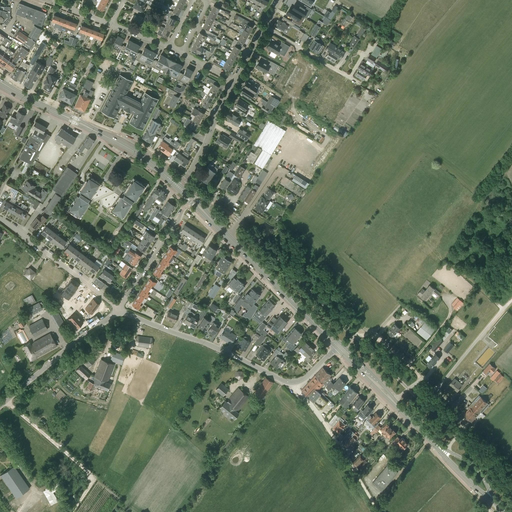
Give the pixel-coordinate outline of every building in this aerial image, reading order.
[(143,12),(146,7),(143,5),(145,2),(140,0),(135,0),(133,7),(143,12)] [(177,2),(175,6),(181,9),(184,3),(178,0),(177,2)] [(102,10),(105,5),(99,2),(97,7),(102,10)] [(41,26),(46,13),(19,3),(15,13),(32,20),(31,22),(41,26)] [(292,8),(304,16),(304,17),(306,18),(311,9),(304,5),(302,7),(295,3),(292,8)] [(225,11),(219,8),(213,5),(210,11),(216,14),(218,10),(228,16),(230,13),(225,10),(225,11)] [(166,11),(173,15),(174,12),(178,14),(181,9),(175,6),(172,11),(170,10),(170,11),(167,9),(166,11)] [(290,7),(286,14),(293,18),(292,21),(299,25),(304,17),(304,16),(292,8),(290,7)] [(173,25),(175,20),(172,18),(173,15),(166,11),(165,11),(164,10),(163,13),(168,16),(166,18),(167,19),(166,22),(173,25)] [(216,14),(210,11),(207,16),(213,19),(215,16),(219,18),(218,20),(224,23),(226,20),(221,18),(221,17),(216,14)] [(7,25),(11,19),(9,18),(10,16),(10,14),(6,13),(5,16),(8,17),(1,26),(2,26),(4,24),(7,25)] [(349,22),(352,17),(347,13),(344,18),(349,22)] [(138,16),(133,14),(130,21),(135,23),(141,26),(145,18),(138,15),(138,16)] [(0,25),(1,26),(8,17),(5,16),(3,19),(0,22),(0,25)] [(213,19),(207,16),(205,21),(213,26),(215,23),(218,24),(219,22),(213,19)] [(293,23),(283,17),(282,17),(281,20),(278,19),(274,26),(283,32),(288,23),(292,26),(293,23)] [(249,32),(252,27),(247,24),(248,21),(243,18),(240,23),(243,24),(241,28),(243,29),(249,32)] [(66,33),(67,30),(71,21),(65,19),(62,28),(65,29),(64,32),(66,33)] [(166,22),(162,20),(161,22),(166,25),(164,28),(170,31),(173,25),(166,22)] [(72,35),(73,32),(76,23),(71,21),(67,30),(70,31),(69,34),(72,35)] [(213,26),(205,21),(202,27),(208,30),(209,27),(213,29),(214,26),(213,26)] [(314,36),(320,27),(322,23),(318,21),(309,33),(314,36)] [(36,40),(42,30),(34,25),(28,35),(36,40)] [(83,39),(84,36),(85,33),(87,27),(81,25),(78,34),(81,35),(80,38),(83,39)] [(170,31),(164,28),(161,26),(160,29),(159,28),(157,33),(164,37),(165,35),(167,36),(170,31)] [(246,37),(249,32),(243,29),(241,28),(238,26),(237,28),(242,31),(241,34),(246,37)] [(362,27),(356,36),(359,39),(365,30),(362,27)] [(29,50),(35,42),(19,31),(15,37),(23,43),(19,48),(18,47),(14,52),(4,66),(11,70),(21,56),(24,58),(26,55),(30,50),(29,50)] [(42,39),(47,42),(50,37),(41,32),(35,44),(38,46),(42,39)] [(207,36),(205,35),(199,32),(196,38),(202,41),(204,42),(205,39),(208,41),(210,38),(207,36)] [(304,42),(308,36),(304,33),(300,39),(304,42)] [(243,43),(246,37),(241,34),(238,40),(243,43)] [(354,47),(359,39),(356,36),(354,35),(352,38),(352,39),(349,44),(354,47)] [(123,38),(117,36),(116,38),(114,37),(111,42),(114,43),(111,49),(119,53),(119,52),(122,46),(120,45),(123,38)] [(0,58),(8,47),(9,45),(11,42),(6,39),(7,38),(6,37),(0,44),(0,58)] [(71,45),(74,38),(71,37),(69,41),(64,39),(63,42),(71,45)] [(318,53),(323,46),(316,42),(318,38),(316,37),(309,47),(318,53)] [(199,46),(202,47),(205,42),(204,42),(203,41),(202,41),(196,38),(193,43),(199,46)] [(128,53),(134,43),(129,40),(125,46),(123,45),(122,46),(119,52),(124,54),(125,52),(128,53)] [(279,46),(270,40),(269,42),(268,42),(267,43),(267,44),(266,45),(267,46),(266,48),(268,49),(267,49),(268,50),(269,51),(270,51),(271,51),(276,54),(277,52),(283,56),(289,46),(281,42),(279,46)] [(42,42),(30,62),(30,63),(33,65),(36,61),(47,45),(42,42)] [(337,48),(337,47),(329,42),(325,50),(328,52),(325,57),(329,60),(337,47),(337,48)] [(135,60),(135,59),(138,53),(136,52),(139,45),(134,43),(128,53),(131,55),(130,57),(135,60)] [(206,50),(199,46),(193,43),(191,49),(199,53),(200,53),(202,52),(202,51),(205,52),(206,50)] [(377,58),(382,49),(376,45),(371,54),(370,53),(366,60),(373,64),(374,61),(377,62),(379,59),(377,58)] [(237,54),(240,49),(234,46),(231,51),(237,54)] [(14,52),(9,48),(8,47),(0,58),(0,62),(4,66),(14,52)] [(143,63),(150,50),(145,47),(141,53),(139,52),(138,53),(135,59),(143,63)] [(344,51),(337,47),(337,48),(337,47),(329,60),(333,62),(336,56),(340,59),(344,51)] [(374,61),(373,64),(375,65),(374,65),(386,73),(389,67),(390,65),(388,63),(390,61),(387,59),(386,61),(383,59),(384,57),(385,58),(389,51),(386,49),(381,55),(382,56),(380,58),(379,58),(379,59),(377,62),(374,61)] [(151,67),(151,66),(154,60),(152,59),(155,53),(150,50),(143,63),(151,67)] [(234,59),(237,54),(231,51),(228,56),(234,59)] [(231,65),(234,59),(228,56),(224,54),(225,54),(223,53),(222,55),(227,58),(225,62),(231,65)] [(159,70),(165,58),(166,57),(161,54),(157,61),(155,59),(154,60),(151,66),(159,70)] [(50,66),(54,58),(49,55),(45,63),(50,66)] [(165,70),(171,60),(166,57),(165,58),(159,70),(161,68),(165,70)] [(169,75),(176,62),(171,60),(165,70),(170,73),(169,75)] [(268,65),(259,60),(258,62),(257,61),(256,62),(256,63),(255,65),(256,65),(255,67),(257,68),(257,69),(257,70),(258,70),(260,70),(265,73),(266,71),(273,74),(278,65),(271,61),(268,65)] [(32,66),(33,65),(30,63),(29,65),(22,61),(20,65),(18,68),(14,74),(13,73),(11,77),(20,82),(24,75),(28,69),(30,70),(31,68),(32,66)] [(41,73),(43,68),(45,66),(36,61),(33,65),(32,66),(31,68),(39,72),(41,73)] [(177,79),(181,73),(178,71),(181,65),(176,62),(169,75),(177,79)] [(228,70),(231,65),(225,62),(222,67),(228,70)] [(366,66),(361,62),(357,69),(359,70),(355,76),(359,78),(364,71),(368,64),(366,66)] [(369,76),(374,68),(368,64),(364,71),(359,78),(363,80),(367,74),(369,76)] [(54,71),(55,69),(51,67),(46,78),(44,82),(46,83),(44,87),(46,88),(46,90),(48,91),(50,90),(54,82),(56,83),(58,79),(50,75),(51,73),(52,73),(54,70),(54,71)] [(31,88),(39,72),(31,68),(30,70),(27,75),(28,76),(24,83),(24,84),(23,85),(26,87),(27,86),(30,88),(31,87),(31,88)] [(185,84),(192,70),(186,68),(183,74),(181,73),(177,79),(185,84)] [(125,96),(132,81),(119,75),(114,86),(115,86),(111,94),(110,93),(102,110),(105,112),(105,114),(109,116),(110,115),(114,117),(120,105),(126,108),(126,109),(128,110),(129,109),(135,113),(130,122),(143,129),(149,115),(148,115),(151,108),(152,109),(157,99),(145,93),(141,101),(131,97),(130,99),(125,96)] [(210,89),(215,92),(218,86),(216,85),(217,83),(209,78),(206,82),(209,84),(209,85),(211,86),(210,88),(210,89)] [(90,99),(94,91),(90,89),(93,82),(87,79),(79,94),(80,94),(74,106),(84,110),(89,98),(90,99)] [(257,87),(247,80),(245,83),(244,82),(243,85),(243,86),(256,95),(258,93),(255,91),(257,87)] [(212,97),(215,92),(210,89),(210,88),(204,85),(202,87),(206,89),(205,92),(205,93),(212,97)] [(256,95),(243,86),(242,87),(241,87),(240,89),(240,90),(239,92),(250,99),(252,95),(255,97),(256,95)] [(65,99),(69,92),(63,88),(61,92),(62,92),(59,97),(64,99),(65,99)] [(178,97),(175,95),(177,92),(169,88),(167,91),(169,92),(163,102),(173,107),(179,97),(178,97)] [(209,102),(212,97),(205,93),(205,92),(201,90),(199,93),(203,95),(202,98),(204,99),(209,102)] [(73,99),(75,95),(69,92),(65,99),(66,100),(71,103),(73,98),(73,99)] [(206,108),(209,102),(204,99),(201,105),(206,108)] [(244,116),(247,110),(245,109),(248,105),(238,99),(234,105),(238,108),(238,109),(237,111),(236,110),(236,111),(244,116)] [(262,105),(260,108),(266,112),(269,114),(274,106),(270,103),(267,102),(264,106),(262,105)] [(0,115),(4,118),(10,108),(6,106),(7,105),(4,103),(0,109),(0,115)] [(193,107),(190,113),(195,115),(200,118),(203,113),(193,107)] [(156,119),(160,110),(156,108),(151,117),(156,119)] [(22,119),(24,115),(18,111),(16,115),(13,114),(11,118),(21,123),(23,119),(22,119)] [(231,115),(226,112),(223,118),(229,121),(229,120),(233,123),(232,123),(237,126),(240,120),(236,118),(237,117),(232,114),(231,115)] [(200,118),(195,115),(191,113),(190,116),(192,117),(190,120),(197,124),(200,118)] [(194,129),(197,124),(190,120),(187,118),(183,124),(190,131),(192,128),(194,129)] [(150,132),(152,129),(151,129),(155,122),(154,121),(152,120),(146,131),(147,131),(148,131),(150,132)] [(262,169),(285,131),(268,120),(251,148),(244,158),(262,169)] [(31,135),(26,145),(19,158),(24,161),(22,164),(26,166),(28,163),(31,164),(51,136),(50,135),(50,136),(43,133),(46,127),(35,121),(36,121),(35,121),(32,127),(32,128),(32,127),(35,129),(32,135),(31,135)] [(151,142),(160,124),(158,123),(155,122),(151,129),(152,129),(150,132),(148,131),(147,131),(146,131),(142,137),(151,142)] [(20,136),(24,128),(19,125),(15,133),(20,136)] [(71,135),(64,131),(65,130),(61,128),(55,137),(58,139),(56,143),(58,144),(61,141),(69,147),(75,137),(71,135)] [(236,135),(246,141),(247,139),(250,134),(240,128),(237,133),(236,135)] [(237,141),(239,137),(231,132),(229,136),(237,141)] [(222,135),(219,134),(215,141),(225,148),(230,139),(222,134),(222,135)] [(85,147),(91,138),(88,136),(78,150),(81,152),(85,147)] [(164,137),(162,140),(158,146),(163,150),(162,150),(163,151),(164,149),(170,140),(171,139),(169,137),(168,139),(164,137)] [(89,149),(95,140),(91,138),(85,147),(85,148),(87,149),(88,148),(89,149)] [(190,146),(194,140),(191,139),(185,149),(181,155),(178,153),(174,159),(179,163),(187,151),(190,146)] [(180,144),(175,140),(173,142),(171,140),(170,140),(164,149),(163,151),(168,154),(172,149),(174,147),(176,149),(180,144)] [(184,166),(189,160),(186,158),(190,153),(187,151),(179,163),(184,166)] [(199,177),(203,180),(207,174),(208,175),(215,166),(210,163),(207,167),(207,166),(199,177)] [(207,174),(203,180),(207,183),(215,173),(217,171),(217,169),(219,167),(216,165),(215,166),(208,175),(207,174)] [(240,178),(245,169),(239,165),(234,174),(240,178)] [(77,173),(67,166),(52,188),(56,191),(43,210),(50,215),(63,195),(62,195),(77,173)] [(224,188),(231,178),(232,176),(229,174),(226,179),(224,178),(220,185),(224,188)] [(297,174),(293,180),(307,188),(311,182),(297,174)] [(70,205),(67,209),(69,211),(73,213),(80,218),(89,203),(87,202),(90,197),(91,198),(109,210),(112,212),(117,215),(122,219),(132,204),(131,204),(134,199),(136,201),(143,190),(146,186),(143,184),(138,181),(133,178),(126,188),(123,192),(124,193),(121,197),(119,196),(113,191),(101,184),(98,182),(94,179),(91,177),(88,181),(86,179),(85,180),(82,185),(78,190),(81,191),(78,196),(77,195),(70,205)] [(235,194),(239,188),(236,186),(239,182),(234,178),(227,189),(235,194)] [(42,193),(37,189),(34,188),(35,186),(27,181),(22,189),(30,194),(30,193),(32,195),(42,201),(47,192),(44,189),(42,193)] [(243,199),(250,188),(246,185),(239,197),(243,199)] [(248,203),(258,187),(255,185),(252,189),(244,200),(248,203)] [(14,199),(15,196),(18,191),(12,187),(10,191),(14,194),(12,198),(10,201),(10,200),(8,202),(5,201),(2,207),(8,210),(14,199)] [(160,189),(157,187),(151,195),(152,196),(147,202),(148,202),(143,210),(145,211),(149,206),(154,197),(155,198),(156,196),(161,189),(160,189)] [(161,202),(167,194),(164,192),(164,191),(161,189),(156,196),(155,198),(161,202)] [(268,201),(274,192),(268,189),(263,197),(262,197),(255,207),(257,208),(257,210),(259,211),(260,211),(262,212),(269,201),(268,201)] [(13,213),(17,205),(14,203),(16,200),(15,200),(17,197),(15,196),(14,199),(8,210),(13,213)] [(40,202),(31,197),(29,201),(33,203),(34,201),(36,201),(32,207),(35,209),(40,202)] [(161,211),(159,210),(158,211),(155,216),(159,219),(165,210),(166,210),(168,207),(170,203),(167,201),(161,211)] [(135,218),(145,204),(142,202),(132,215),(135,218)] [(168,216),(174,206),(170,203),(168,207),(166,210),(165,210),(159,219),(160,219),(158,222),(161,224),(164,220),(165,220),(167,216),(168,216)] [(18,216),(24,205),(22,204),(21,206),(17,205),(13,213),(18,216)] [(23,219),(27,213),(28,211),(25,209),(27,206),(24,205),(18,216),(23,219)] [(42,215),(39,220),(36,218),(31,224),(33,227),(33,228),(35,229),(36,229),(41,222),(43,223),(46,219),(42,215)] [(142,228),(144,226),(135,219),(133,222),(142,228)] [(185,234),(189,228),(184,224),(180,230),(179,232),(181,234),(183,232),(185,234)] [(46,237),(51,230),(46,226),(41,233),(46,237)] [(190,237),(194,231),(189,228),(185,234),(184,236),(187,237),(188,235),(190,237)] [(51,240),(56,234),(51,230),(46,237),(51,240)] [(194,242),(196,241),(195,240),(199,234),(194,231),(190,237),(193,239),(192,241),(194,242)] [(151,241),(154,236),(147,232),(144,237),(151,241)] [(56,244),(61,238),(56,234),(51,240),(56,244)] [(199,246),(200,244),(204,238),(199,234),(195,240),(196,241),(198,242),(197,244),(199,246)] [(147,246),(151,241),(144,237),(140,242),(147,246)] [(61,248),(66,241),(61,238),(56,244),(61,248)] [(124,242),(122,244),(129,249),(127,253),(137,261),(140,256),(133,252),(135,249),(130,246),(124,242)] [(144,251),(147,246),(140,242),(137,247),(144,251)] [(69,254),(74,248),(69,244),(64,250),(69,254)] [(211,259),(216,250),(208,245),(202,253),(211,259)] [(175,255),(177,251),(170,246),(166,253),(171,256),(173,253),(175,255)] [(74,258),(79,252),(74,248),(69,254),(74,258)] [(79,262),(84,255),(79,252),(74,258),(79,262)] [(134,265),(137,261),(127,253),(124,258),(134,265)] [(168,264),(169,262),(167,261),(171,256),(166,253),(161,260),(168,264)] [(197,264),(202,257),(197,254),(193,261),(197,264)] [(84,266),(89,259),(84,255),(79,262),(84,266)] [(224,273),(231,262),(222,257),(215,268),(224,273)] [(89,269),(94,263),(89,259),(84,266),(89,269)] [(167,266),(168,264),(161,260),(157,266),(162,269),(165,265),(167,266)] [(132,268),(121,261),(120,263),(124,266),(123,267),(121,265),(120,267),(129,273),(132,268)] [(94,273),(99,267),(94,263),(89,269),(94,273)] [(126,277),(129,273),(120,267),(118,265),(117,268),(115,270),(126,277)] [(159,277),(162,274),(160,272),(162,269),(157,266),(153,273),(159,277)] [(30,279),(35,273),(29,268),(24,274),(30,279)] [(108,281),(113,274),(105,268),(99,275),(108,281)] [(230,279),(236,272),(232,268),(227,276),(230,279)] [(173,293),(178,295),(187,280),(183,277),(173,293)] [(235,279),(233,277),(227,284),(230,287),(233,289),(240,281),(236,277),(235,279)] [(101,282),(96,278),(93,282),(98,286),(101,288),(105,284),(101,281),(101,282)] [(154,286),(156,282),(149,278),(145,285),(150,288),(152,285),(154,286)] [(240,281),(233,289),(236,292),(237,290),(239,292),(244,286),(242,285),(243,284),(240,281)] [(214,284),(207,295),(213,298),(220,287),(214,284)] [(147,296),(149,294),(147,293),(150,288),(145,285),(140,291),(147,296)] [(439,293),(430,285),(425,291),(422,289),(418,294),(425,300),(432,292),(437,296),(439,293)] [(73,286),(61,300),(68,306),(81,292),(73,286)] [(240,308),(238,307),(241,304),(248,310),(246,313),(245,312),(242,315),(246,318),(246,317),(250,319),(251,317),(257,307),(255,306),(252,304),(260,295),(259,294),(259,293),(257,292),(256,292),(255,291),(255,290),(253,289),(252,289),(248,294),(247,293),(243,298),(241,296),(234,307),(235,308),(234,309),(237,311),(240,308)] [(146,298),(147,296),(140,291),(136,298),(141,301),(144,296),(146,298)] [(235,303),(241,295),(238,293),(232,300),(235,303)] [(35,300),(32,294),(23,299),(27,307),(36,302),(36,301),(35,299),(35,300)] [(171,297),(165,305),(170,308),(176,300),(173,298),(175,296),(173,295),(171,297)] [(138,309),(141,305),(139,304),(141,301),(136,298),(132,305),(138,309)] [(459,299),(457,298),(451,304),(453,306),(453,307),(457,311),(464,303),(459,299)] [(265,316),(274,305),(269,300),(259,310),(258,309),(254,314),(261,321),(265,316)] [(39,303),(28,309),(32,314),(42,309),(40,305),(42,304),(41,302),(39,303)] [(94,302),(87,312),(94,315),(100,305),(94,302)] [(57,328),(64,324),(57,310),(50,314),(57,328)] [(188,324),(193,317),(195,313),(189,310),(187,314),(183,321),(188,324)] [(495,348),(511,326),(511,315),(506,310),(493,325),(496,328),(490,335),(497,341),(493,346),(495,348)] [(78,311),(68,315),(75,327),(84,322),(78,311)] [(174,322),(177,314),(171,311),(171,312),(168,311),(165,318),(166,318),(166,319),(167,320),(168,319),(174,322)] [(210,323),(214,317),(211,315),(208,320),(204,317),(198,326),(204,329),(208,322),(210,323)] [(287,322),(279,316),(276,319),(273,317),(266,325),(270,328),(273,324),(280,330),(287,322)] [(194,327),(198,320),(193,317),(188,324),(194,327)] [(34,336),(48,329),(42,319),(29,326),(34,336)] [(213,335),(219,325),(213,322),(207,331),(213,335)] [(260,334),(264,328),(266,325),(262,322),(255,330),(260,334)] [(425,322),(417,332),(426,340),(434,330),(425,322)] [(392,337),(400,328),(395,324),(388,333),(392,337)] [(289,339),(297,330),(293,327),(285,337),(288,339),(289,338),(289,339)] [(230,333),(224,329),(219,336),(231,343),(236,335),(231,332),(230,333)] [(293,344),(301,334),(297,330),(289,339),(289,338),(288,339),(289,341),(285,346),(291,351),(295,346),(293,344)] [(57,346),(50,333),(34,342),(34,343),(31,344),(30,342),(24,346),(31,360),(37,357),(36,357),(57,346)] [(265,337),(261,334),(255,343),(259,346),(265,337)] [(245,350),(250,341),(247,340),(248,338),(244,335),(237,346),(245,350)] [(151,347),(152,344),(153,341),(152,338),(137,336),(136,339),(135,341),(136,345),(151,347)] [(439,337),(433,344),(436,348),(442,341),(439,337)] [(302,353),(310,345),(306,341),(301,345),(299,344),(294,349),(297,352),(299,349),(300,350),(299,351),(302,353)] [(255,354),(264,361),(273,348),(264,342),(255,354)] [(447,353),(453,346),(449,342),(443,349),(447,353)] [(307,361),(312,355),(310,353),(314,349),(310,345),(302,353),(302,354),(300,355),(307,361)] [(272,353),(275,356),(270,363),(277,367),(279,364),(280,365),(282,363),(281,362),(283,359),(280,357),(281,356),(282,357),(284,355),(279,351),(276,349),(272,353)] [(113,351),(110,360),(122,364),(125,355),(113,351)] [(89,366),(95,361),(86,352),(81,358),(89,366)] [(428,355),(425,359),(428,362),(426,364),(428,366),(428,367),(429,368),(430,368),(431,368),(440,358),(435,354),(432,358),(428,355)] [(110,383),(107,382),(114,364),(101,359),(92,382),(90,381),(87,388),(88,388),(87,390),(90,391),(91,390),(92,390),(94,385),(107,390),(110,383)] [(489,363),(483,371),(487,375),(494,367),(489,363)] [(86,379),(90,374),(80,365),(76,370),(86,379)] [(320,380),(328,372),(323,367),(315,375),(320,380)] [(244,375),(240,370),(235,374),(238,379),(244,375)] [(331,375),(328,372),(320,380),(324,383),(326,386),(332,380),(329,377),(331,375)] [(500,373),(495,379),(499,382),(504,376),(500,373)] [(317,390),(324,383),(320,380),(315,375),(309,382),(313,385),(313,386),(317,390)] [(260,400),(273,382),(265,377),(253,395),(260,400)] [(343,380),(340,377),(333,384),(331,381),(326,387),(329,389),(331,387),(334,389),(336,387),(339,390),(346,383),(345,383),(346,382),(344,380),(343,380)] [(457,391),(462,385),(454,378),(449,384),(457,391)] [(313,385),(309,382),(301,390),(308,397),(313,402),(322,409),(328,402),(320,395),(321,394),(317,390),(313,386),(313,385)] [(222,395),(228,389),(221,383),(215,389),(222,395)] [(333,426),(349,406),(348,405),(351,400),(357,393),(350,387),(344,394),(339,400),(344,404),(341,409),(340,408),(329,422),(333,426)] [(237,411),(249,397),(238,388),(227,402),(225,400),(220,407),(234,418),(238,413),(237,411)] [(481,413),(489,404),(478,395),(471,404),(477,409),(481,412),(480,412),(481,413)] [(359,396),(353,403),(356,406),(354,409),(357,411),(361,406),(360,405),(364,400),(362,398),(362,397),(361,397),(360,397),(359,396)] [(362,421),(372,408),(367,404),(363,410),(361,409),(359,412),(357,413),(359,415),(357,416),(362,421)] [(477,409),(471,404),(468,406),(469,407),(463,414),(467,418),(466,419),(469,422),(470,421),(471,422),(480,412),(481,412),(477,409)] [(368,418),(366,421),(374,429),(378,425),(379,423),(378,422),(381,418),(381,417),(376,412),(371,417),(370,415),(368,418)] [(339,420),(333,428),(338,432),(344,424),(342,423),(344,420),(341,418),(339,420)] [(374,429),(373,430),(371,433),(373,434),(375,431),(377,432),(380,429),(383,431),(382,432),(384,434),(391,427),(389,425),(389,424),(388,423),(387,423),(386,422),(381,428),(378,425),(374,429)] [(384,434),(380,438),(382,440),(383,440),(387,436),(390,438),(396,432),(396,431),(394,429),(393,429),(391,427),(384,434)] [(345,445),(353,436),(354,433),(350,431),(347,433),(341,441),(345,445)] [(353,436),(345,445),(349,448),(357,439),(353,436)] [(394,440),(390,444),(383,452),(386,454),(394,445),(400,452),(408,444),(404,441),(405,440),(403,438),(402,438),(401,437),(396,443),(394,440)] [(360,455),(352,463),(357,467),(364,459),(360,455)] [(365,459),(357,467),(360,470),(364,466),(363,465),(367,461),(365,459)] [(382,490),(398,471),(389,463),(372,482),(382,490)] [(16,497),(29,488),(14,466),(0,475),(16,497)] [(51,505),(59,500),(55,491),(61,488),(58,483),(43,491),(51,505)]
